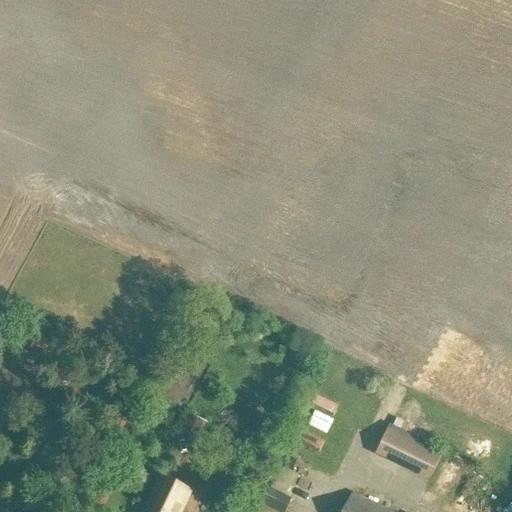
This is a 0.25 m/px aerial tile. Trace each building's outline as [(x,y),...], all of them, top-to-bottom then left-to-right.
[(0,389),(26,402),(39,375),(5,359),(0,371),(0,389)] [(207,424),(183,413),(175,430),(199,441),(207,424)] [(428,442),(432,434),(391,414),(373,451),(426,478),(440,449),(428,442)] [(228,445),(213,475),(234,486),(250,456),(228,445)] [(282,466),(272,491),(288,498),(299,472),(282,466)] [(160,476),(142,511),(181,511),(192,491),(160,476)] [(271,509),(276,511),(284,511),(291,501),(278,494),(271,509)] [(383,511),(353,497),(345,511),(383,511)]
